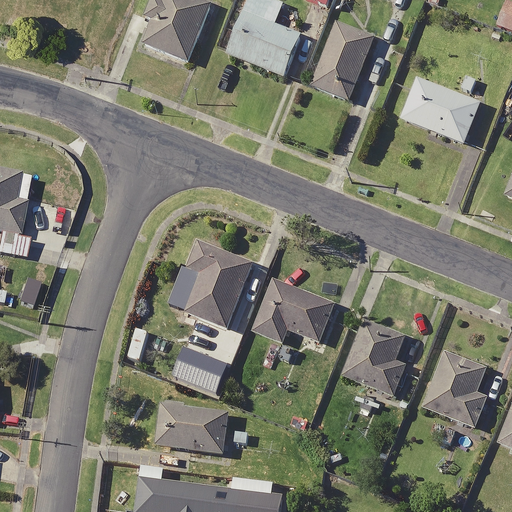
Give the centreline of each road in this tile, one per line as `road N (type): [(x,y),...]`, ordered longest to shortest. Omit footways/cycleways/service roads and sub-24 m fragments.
road 1 (residential): [(156,143),(77,348),(54,511)]
road 2 (residential): [(156,143),(511,283)]
road 3 (residential): [(0,83),(156,143)]
